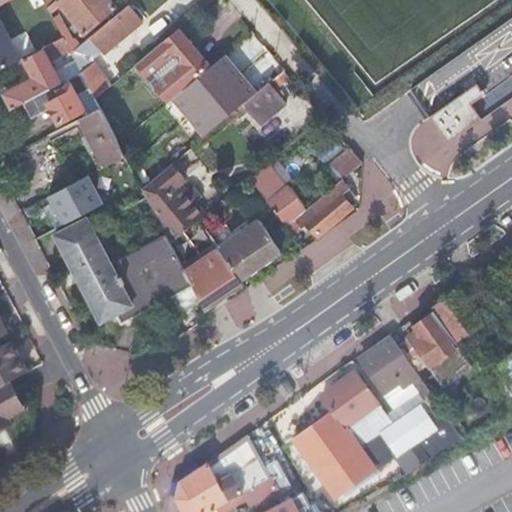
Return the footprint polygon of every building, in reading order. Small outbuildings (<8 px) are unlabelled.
[(55,0),(54,1),(82,35),(115,7),(111,1),(109,0),(55,0)] [(134,14),(127,6),(89,37),(80,45),(71,53),(81,72),(89,87),(94,97),(95,98),(110,85),(93,62),(90,58),(101,52),(103,54),(141,23),(134,14)] [(62,37),(68,49),(71,53),(80,45),(73,38),(71,39),(58,14),(52,18),(62,37)] [(0,69),(20,59),(0,21),(0,69)] [(168,102),(210,67),(193,48),(177,28),(135,64),(168,102)] [(8,101),(12,109),(23,103),(61,82),(51,64),(56,61),(53,57),(68,49),(62,37),(43,48),(23,59),(34,78),(4,94),(8,101)] [(284,70),(285,70),(274,57),(255,72),(266,85),(269,82),(284,70)] [(61,82),(23,103),(27,110),(31,118),(49,108),(57,123),(84,109),(76,94),(89,87),(81,72),(61,82)] [(483,84),(433,118),(451,142),(511,100),(511,74),(488,90),(483,84)] [(269,82),(266,85),(244,103),(250,110),(261,124),(287,103),(278,93),(269,82)] [(87,100),(89,113),(100,108),(95,98),(94,97),(87,100)] [(250,110),(244,103),(233,112),(239,119),(250,110)] [(89,113),(79,119),(92,143),(104,167),(126,156),(119,143),(109,124),(100,108),(89,113)] [(114,121),(109,124),(119,143),(126,137),(114,121)] [(172,164),(176,160),(162,143),(148,126),(133,138),(161,173),(167,168),(172,164)] [(363,163),(362,162),(356,155),(350,148),(320,173),(332,187),(342,180),(363,163)] [(268,162),(249,177),(285,227),(306,209),(295,195),(287,185),(286,186),(268,162)] [(172,164),(167,168),(179,183),(184,179),(172,164)] [(145,168),(135,174),(143,188),(152,181),(145,168)] [(179,183),(167,168),(161,173),(152,181),(143,188),(148,198),(162,224),(168,235),(170,239),(172,242),(200,218),(203,216),(178,185),(179,184),(179,183)] [(67,222),(109,199),(93,170),(51,192),(67,222)] [(306,209),(285,227),(299,248),(308,241),(299,230),(308,222),(318,234),(351,206),(346,200),(354,194),(349,188),(346,184),(342,180),(333,188),(306,209)] [(78,280),(80,285),(170,239),(168,235),(111,263),(88,217),(54,234),(64,252),(73,270),(63,275),(68,285),(78,280)] [(220,248),(242,279),(262,265),(281,252),(258,217),(249,223),(234,234),(232,231),(225,222),(210,233),(218,245),(220,248)] [(234,234),(249,223),(247,220),(232,231),(234,234)] [(191,278),(187,271),(172,242),(170,239),(80,285),(100,322),(113,315),(131,305),(133,309),(163,293),(172,288),(182,307),(201,298),(191,278)] [(225,296),(245,283),(242,279),(220,248),(187,271),(191,278),(201,298),(206,309),(225,296)] [(447,299),(432,309),(455,342),(482,323),(468,303),(463,296),(459,290),(447,299)] [(398,346),(416,372),(428,364),(429,367),(455,349),(431,315),(414,326),(417,330),(413,333),(409,336),(410,337),(398,346)] [(436,420),(445,414),(416,372),(398,346),(391,337),(376,348),(361,358),(384,391),(401,380),(407,389),(414,384),(419,391),(417,393),(436,420)] [(0,347),(0,386),(9,381),(27,372),(19,357),(11,341),(0,347)] [(505,413),(511,408),(511,347),(495,359),(502,369),(483,381),(505,413)] [(462,365),(468,360),(460,349),(453,353),(462,365)] [(334,411),(295,439),(335,496),(374,468),(359,447),(345,426),(378,403),(355,371),(339,383),(323,395),(326,400),(334,411)] [(0,427),(10,422),(7,417),(24,408),(9,381),(0,386),(0,427)] [(287,428),(295,439),(334,411),(326,400),(287,428)] [(345,426),(359,447),(393,425),(378,403),(345,426)] [(220,462),(212,467),(222,485),(232,479),(240,494),(242,493),(250,510),(279,494),(256,449),(249,436),(217,457),(220,462)] [(267,443),(257,449),(271,476),(282,470),(267,443)] [(176,499),(182,511),(206,511),(240,494),(232,479),(222,485),(212,467),(210,463),(203,467),(180,482),(176,499)] [(296,511),(296,510),(308,503),(302,493),(265,511),(296,511)]
